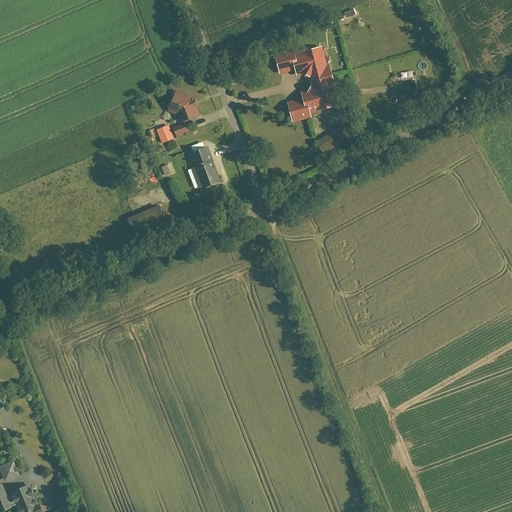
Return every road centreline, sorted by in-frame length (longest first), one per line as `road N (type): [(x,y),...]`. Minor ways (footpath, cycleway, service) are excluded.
road 1 (unclassified): [(266,209),(0,322)]
road 2 (unclassified): [(511,70),(266,209)]
road 3 (residential): [(266,209),(188,0)]
